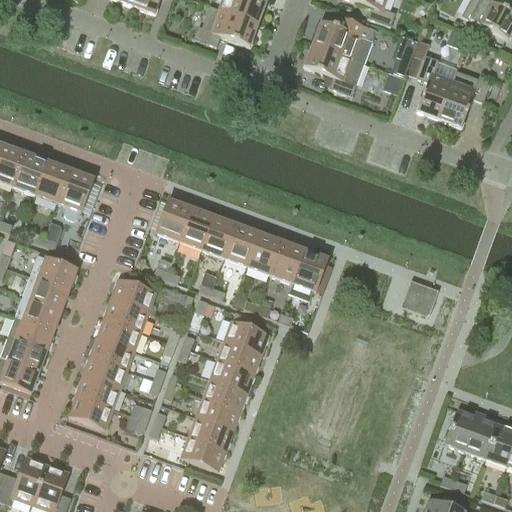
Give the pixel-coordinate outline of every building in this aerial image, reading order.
[(109,0),(108,2),(131,11),(134,0),(109,0)] [(134,0),(131,11),(153,19),(159,0),(134,0)] [(221,0),(216,14),(256,29),(264,6),(247,0),(221,0)] [(381,13),(385,0),(340,0),(341,1),(369,12),(365,23),(388,31),(393,18),(381,13)] [(493,0),(471,0),(461,20),(505,44),(511,30),(511,19),(490,7),(493,0)] [(256,29),(216,14),(209,11),(201,32),(196,31),(192,43),(215,51),(219,40),(248,51),(256,29)] [(319,26),(310,49),(362,68),(375,35),(340,22),(336,33),(319,26)] [(382,90),(381,92),(382,93),(382,94),(385,95),(386,95),(387,96),(392,97),(393,98),(395,98),(396,96),(397,94),(397,92),(398,91),(398,90),(399,89),(399,88),(400,87),(401,84),(401,83),(401,82),(403,80),(404,78),(405,78),(406,79),(408,80),(410,80),(410,81),(411,81),(415,82),(423,60),(424,59),(423,58),(424,57),(425,55),(425,54),(425,53),(427,50),(427,49),(426,48),(423,47),(421,46),(420,45),(417,45),(417,46),(415,46),(414,45),(411,45),(411,44),(409,44),(407,43),(404,42),(403,42),(402,41),(399,40),(398,40),(397,41),(396,43),(395,46),(395,47),(395,48),(394,50),(394,51),(394,52),(392,55),(392,59),(391,61),(391,63),(392,65),(392,67),(391,68),(391,71),(389,75),(388,77),(386,77),(386,78),(385,81),(385,82),(384,83),(384,84),(384,85),(383,87),(383,88),(382,89),(382,90)] [(362,68),(310,49),(302,71),(331,82),(327,93),(350,101),(362,68)] [(437,124),(452,84),(432,77),(436,64),(424,59),(423,60),(415,82),(426,87),(415,115),(437,124)] [(452,84),(437,124),(460,132),(470,103),(481,107),(489,84),(477,80),(476,84),(455,76),(452,84)] [(0,152),(0,186),(12,191),(26,151),(18,148),(16,154),(1,149),(0,152)] [(12,191),(35,200),(47,165),(34,161),(36,155),(26,151),(12,191)] [(35,200),(57,208),(71,168),(63,165),(61,170),(47,165),(35,200)] [(80,172),(71,168),(57,208),(65,211),(63,217),(65,222),(71,224),(76,222),(78,216),(80,216),(92,183),(78,177),(80,172)] [(178,246),(193,206),(184,203),(181,209),(166,204),(154,237),(178,246)] [(178,246),(200,254),(212,220),(199,215),(202,210),(193,206),(178,246)] [(200,254),(222,262),(237,223),(228,220),(226,225),(212,220),(200,254)] [(222,262),(245,271),(257,236),(245,232),(247,227),(237,223),(222,262)] [(0,224),(0,234),(9,237),(12,228),(0,224)] [(42,250),(45,240),(32,235),(29,245),(42,250)] [(245,271),(267,279),(282,240),(273,236),(271,242),(257,236),(245,271)] [(45,240),(42,250),(52,254),(56,244),(45,240)] [(282,240),(267,279),(290,287),(302,253),(290,249),(292,243),(282,240)] [(302,253),(290,287),(285,299),(307,307),(312,295),(314,296),(328,257),(318,253),(316,258),(302,253)] [(0,257),(0,270),(4,272),(9,260),(0,257)] [(28,281),(67,295),(75,274),(36,259),(28,281)] [(164,284),(166,276),(155,272),(152,279),(164,284)] [(166,276),(164,284),(175,288),(178,281),(166,276)] [(60,316),(67,295),(28,281),(20,302),(60,316)] [(109,303),(147,317),(154,297),(117,283),(109,303)] [(427,321),(436,295),(409,285),(399,311),(427,321)] [(208,300),(211,293),(199,288),(196,296),(208,300)] [(211,293),(208,300),(220,305),(222,297),(211,293)] [(179,310),(187,313),(192,301),(183,298),(179,310)] [(20,302),(12,322),(52,337),(60,316),(20,302)] [(109,303),(102,322),(140,336),(147,317),(109,303)] [(202,318),(206,306),(198,303),(193,315),(202,318)] [(253,317),(256,309),(244,305),(242,313),(253,317)] [(256,309),(253,317),(265,321),(267,313),(256,309)] [(275,325),(287,329),(290,321),(278,317),(275,325)] [(12,322),(5,342),(45,356),(52,337),(12,322)] [(132,355),(140,336),(102,322),(95,341),(132,355)] [(223,345),(260,359),(267,339),(230,325),(223,345)] [(166,346),(174,349),(178,337),(170,334),(166,346)] [(180,351),(188,354),(193,342),(184,339),(180,351)] [(125,375),(132,355),(95,341),(88,361),(125,375)] [(5,342),(0,356),(0,363),(37,377),(45,356),(5,342)] [(252,378),(260,359),(223,345),(216,364),(252,378)] [(174,349),(166,346),(161,358),(170,361),(174,349)] [(188,354),(180,351),(176,363),(184,366),(188,354)] [(118,394),(125,375),(88,361),(81,380),(118,394)] [(37,377),(0,363),(0,386),(29,397),(37,377)] [(245,397),(252,378),(216,364),(209,384),(245,397)] [(151,384),(160,387),(164,375),(156,372),(151,384)] [(166,390),(174,393),(178,381),(170,378),(166,390)] [(111,413),(118,394),(81,380),(74,399),(111,413)] [(160,387),(151,384),(147,396),(155,399),(160,387)] [(238,416),(245,397),(209,384),(202,403),(238,416)] [(174,393),(166,390),(162,401),(170,404),(174,393)] [(111,413),(74,399),(66,419),(104,433),(111,413)] [(231,436),(238,416),(202,403),(195,422),(231,436)] [(137,422),(146,426),(150,414),(142,411),(137,422)] [(464,457),(479,418),(473,415),(471,420),(455,414),(442,448),(464,457)] [(152,428),(160,431),(164,419),(156,416),(152,428)] [(464,457),(484,464),(497,429),(482,424),(484,419),(479,418),(464,457)] [(146,426),(137,422),(133,434),(141,437),(146,426)] [(224,455),(231,436),(195,422),(187,441),(224,455)] [(160,431),(152,428),(147,440),(156,443),(160,431)] [(484,464),(504,471),(511,450),(511,431),(511,434),(497,429),(484,464)] [(224,455),(187,441),(180,461),(217,475),(224,455)] [(30,509),(45,469),(24,461),(16,482),(6,478),(0,494),(0,505),(9,508),(11,502),(30,509)] [(45,469),(30,509),(38,511),(65,511),(69,501),(59,497),(67,476),(45,469)] [(451,492),(454,485),(442,480),(439,488),(451,492)] [(454,485),(451,492),(462,497),(465,489),(454,485)] [(491,507),(494,499),(481,495),(479,503),(491,507)] [(494,499),(491,507),(502,511),(505,503),(494,499)] [(453,511),(427,502),(423,511),(453,511)]
